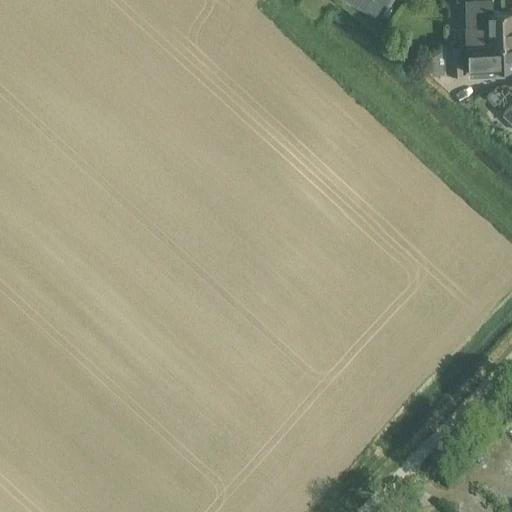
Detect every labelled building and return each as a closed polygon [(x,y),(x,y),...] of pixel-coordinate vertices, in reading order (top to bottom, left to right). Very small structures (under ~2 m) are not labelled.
[(348,0),(376,17),(386,0),(348,0)] [(466,2),(468,43),(511,41),(511,10),(488,11),(488,1),(466,2)] [(469,74),(476,74),(496,73),(495,68),(511,67),(511,41),(468,43),(469,74)] [(433,74),(448,72),(465,71),(464,45),(447,46),(431,56),(433,74)] [(492,90),(486,96),(492,102),(500,95),(496,90),(494,92),(492,90)] [(511,103),(503,113),(511,121),(511,103)]
